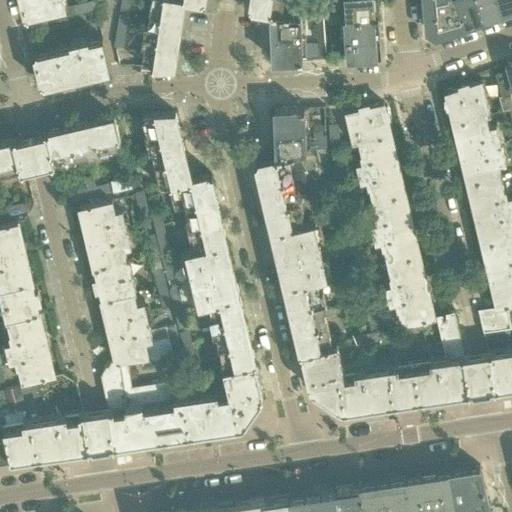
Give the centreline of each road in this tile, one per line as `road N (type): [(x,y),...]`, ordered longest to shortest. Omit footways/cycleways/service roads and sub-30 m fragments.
road 1 (residential): [(24,108),(110,481)]
road 2 (residential): [(295,453),(218,84)]
road 3 (residential): [(408,72),(490,425)]
road 4 (tertiary): [(490,425),(295,453)]
road 5 (residential): [(24,108),(218,84)]
road 6 (residential): [(218,84),(408,72)]
road 7 (tertiary): [(295,453),(110,481)]
